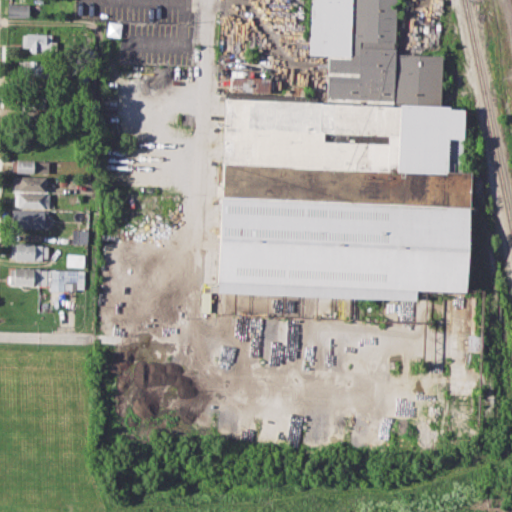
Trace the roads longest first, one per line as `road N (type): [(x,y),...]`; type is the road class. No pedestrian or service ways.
road 1 (residential): [(208,0),(199,329)]
road 2 (residential): [(265,332),(426,338)]
